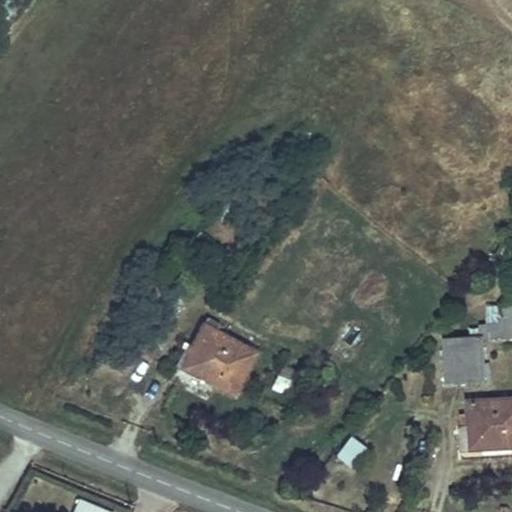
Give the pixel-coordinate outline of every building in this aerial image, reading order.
[(466,328),(466,338),(478,337),(500,337),(511,336),(511,304),(487,306),(488,324),(478,324),(478,328),(466,328)] [(198,360),(189,377),(236,404),(258,362),(202,331),(190,355),(198,360)] [(478,337),(466,338),(442,339),(444,381),(462,381),(483,380),(481,337),(478,337)] [(180,373),(189,377),(198,360),(190,355),(180,373)] [(511,398),(467,401),(468,429),(480,428),(481,450),(511,448),(511,398)] [(480,428),(468,429),(469,451),(481,450),(480,428)] [(367,447),(352,436),(337,456),(353,467),(367,447)] [(113,511),(114,510),(76,498),(71,511),(113,511)]
